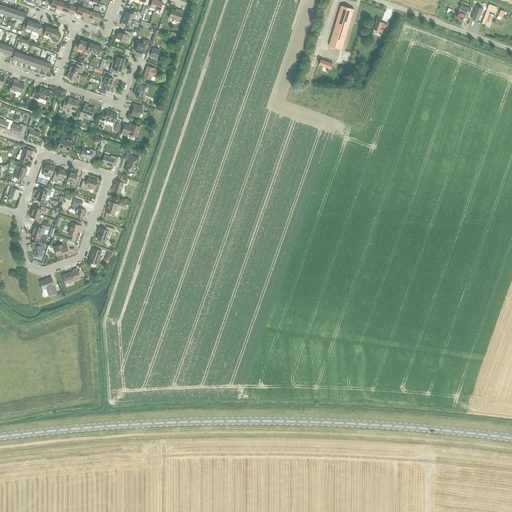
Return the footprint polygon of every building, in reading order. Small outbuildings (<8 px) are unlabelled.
[(48,0),(48,4),(51,5),(50,6),(56,8),(58,0),(56,0),(55,0),(48,0)] [(58,0),(56,8),(62,10),(64,3),(61,2),(61,0),(58,0)] [(64,3),(62,10),(67,12),(71,0),(68,0),(67,4),(64,3)] [(73,0),(71,0),(67,12),(73,14),(76,7),(72,6),(74,0),(73,0)] [(148,0),(147,5),(146,8),(149,9),(150,7),(155,9),(158,0),(156,0),(148,0)] [(158,0),(155,9),(160,10),(159,13),(162,14),(165,5),(162,4),(163,2),(158,0)] [(82,15),(86,3),(83,2),(81,7),(78,6),(76,13),(82,15)] [(86,3),(82,15),(87,17),(90,10),(87,9),(88,4),(86,3)] [(354,9),(352,9),(341,5),(329,46),(342,49),(354,9)] [(467,19),(471,9),(461,5),(459,9),(458,12),(456,18),(463,20),(464,18),(467,19)] [(90,10),(87,17),(93,19),(97,7),(95,6),(93,11),(90,10)] [(476,6),(471,19),(478,22),(483,9),(476,6)] [(13,9),(7,7),(5,14),(11,16),(13,9)] [(100,7),(97,7),(93,19),(99,21),(101,14),(98,13),(100,7)] [(19,11),(13,9),(11,16),(17,19),(19,11)] [(180,22),(183,11),(179,10),(178,12),(172,9),(169,17),(174,19),(174,20),(180,22)] [(123,17),(131,20),(132,17),(136,18),(138,12),(131,10),(130,13),(125,11),(123,17)] [(19,11),(17,19),(23,21),(25,13),(19,11)] [(131,20),(123,17),(121,23),(126,24),(125,27),(132,29),(134,24),(133,23),(134,21),(131,20)] [(24,22),(22,29),(25,30),(25,29),(31,31),(34,23),(28,20),(27,23),(24,22)] [(377,20),(374,29),(381,32),(380,35),(384,36),(388,24),(383,23),(384,22),(377,20)] [(40,25),(34,23),(31,31),(37,33),(37,34),(40,35),(42,28),(39,27),(40,25)] [(42,28),(40,35),(43,36),(43,35),(50,37),(52,29),(46,27),(45,29),(42,28)] [(52,29),(50,37),(53,38),(52,40),(54,42),(58,43),(61,35),(58,34),(59,31),(52,29)] [(150,43),(148,50),(151,51),(150,56),(157,58),(159,50),(157,49),(158,46),(154,45),(159,31),(155,29),(150,43)] [(130,39),(132,33),(125,30),(124,34),(117,32),(115,38),(124,41),(125,38),(127,39),(127,38),(130,39)] [(84,51),(86,45),(87,42),(80,39),(78,44),(75,43),(72,50),(77,51),(78,49),(84,51)] [(147,48),(149,42),(144,40),(143,42),(142,42),(141,44),(138,43),(135,51),(142,54),(144,47),(147,48)] [(86,45),(84,51),(83,52),(89,54),(90,52),(93,53),(96,45),(89,43),(88,46),(86,45)] [(102,47),(96,45),(93,53),(99,55),(98,57),(101,58),(104,51),(101,50),(102,47)] [(7,46),(4,54),(10,56),(13,48),(7,46)] [(18,62),(21,54),(15,52),(12,59),(18,62)] [(116,52),(113,62),(115,63),(123,66),(125,59),(122,59),(124,55),(116,52)] [(27,56),(21,54),(18,62),(24,64),(27,56)] [(33,58),(27,56),(24,64),(30,66),(33,58)] [(33,58),(30,66),(36,68),(39,60),(33,58)] [(321,59),(319,65),(331,69),(333,64),(321,59)] [(39,60),(36,68),(42,70),(45,62),(39,60)] [(45,62),(42,70),(48,72),(51,64),(45,62)] [(113,62),(110,71),(117,74),(118,71),(121,72),(123,66),(115,63),(113,62)] [(71,65),(69,71),(77,74),(78,71),(81,72),(83,66),(76,64),(75,67),(71,65)] [(156,77),(158,70),(154,69),(154,68),(147,66),(143,77),(151,80),(152,76),(156,77)] [(77,74),(69,71),(67,77),(71,78),(70,81),(77,83),(79,78),(76,77),(77,74)] [(104,71),(103,75),(102,78),(104,79),(103,82),(111,85),(113,79),(110,78),(112,74),(104,71)] [(22,93),(24,85),(18,82),(19,81),(14,79),(11,89),(22,93)] [(106,90),(109,91),(111,85),(103,82),(101,82),(97,91),(101,92),(105,94),(106,90)] [(142,100),(145,92),(143,91),(145,86),(137,84),(134,94),(137,95),(136,98),(142,100)] [(47,100),(50,91),(40,88),(39,91),(34,89),(31,97),(38,99),(38,97),(47,100)] [(76,109),(79,101),(69,98),(68,102),(65,101),(62,109),(65,110),(66,108),(70,109),(71,108),(76,109)] [(82,113),(86,115),(86,117),(86,118),(87,119),(89,119),(90,119),(91,118),(91,116),(92,116),(94,108),(88,106),(88,104),(85,103),(82,113)] [(139,118),(143,107),(133,103),(132,107),(134,107),(131,115),(139,118)] [(114,123),(117,114),(107,111),(106,114),(103,113),(100,120),(104,121),(104,119),(114,123)] [(0,127),(3,129),(6,130),(7,128),(10,129),(13,121),(6,119),(6,121),(0,118),(0,127)] [(27,126),(20,123),(19,125),(13,123),(10,131),(17,133),(16,134),(20,135),(20,134),(24,135),(27,126)] [(136,137),(140,127),(132,124),(131,127),(125,125),(122,133),(128,135),(128,134),(136,137)] [(37,140),(40,133),(34,130),(34,128),(28,126),(25,134),(28,135),(27,137),(37,140)] [(60,139),(58,147),(65,149),(64,151),(68,152),(72,141),(67,139),(66,141),(60,139)] [(27,162),(30,154),(32,154),(33,151),(23,148),(21,155),(19,154),(18,155),(17,158),(17,159),(19,159),(19,160),(27,162)] [(80,156),(90,160),(90,159),(93,160),(96,151),(90,149),(89,150),(83,148),(80,156)] [(130,155),(131,153),(127,152),(125,159),(128,160),(125,170),(136,174),(138,169),(136,169),(139,158),(130,155)] [(115,166),(118,158),(111,155),(110,157),(104,155),(102,163),(108,165),(108,166),(112,167),(112,165),(115,166)] [(43,171),(42,174),(51,178),(53,174),(55,166),(52,165),(52,166),(46,164),(43,171)] [(26,172),(27,169),(17,165),(15,169),(17,169),(14,177),(22,180),(25,172),(26,172)] [(54,173),(52,180),(57,182),(58,180),(61,181),(63,177),(66,178),(68,173),(64,171),(65,170),(59,168),(58,172),(55,171),(54,173)] [(70,171),(67,180),(71,182),(71,183),(70,186),(76,188),(78,181),(75,180),(77,174),(70,171)] [(95,189),(98,181),(88,178),(87,182),(83,180),(80,188),(86,190),(87,187),(95,189)] [(126,184),(127,181),(120,178),(119,182),(116,180),(114,186),(113,186),(112,191),(120,193),(123,183),(126,184)] [(12,187),(8,197),(17,200),(20,190),(12,187)] [(37,194),(46,197),(47,195),(50,196),(52,190),(45,188),(44,191),(39,189),(37,194)] [(46,197),(37,194),(36,199),(41,201),(40,204),(46,206),(48,201),(45,200),(46,197)] [(74,199),(72,206),(74,207),(73,209),(72,213),(75,214),(84,217),(86,211),(80,209),(83,202),(74,199)] [(114,215),(118,204),(108,201),(107,205),(108,205),(106,212),(114,215)] [(32,212),(41,215),(41,212),(45,213),(46,208),(41,206),(40,209),(33,206),(32,212)] [(41,215),(32,212),(30,217),(36,219),(35,222),(41,223),(43,218),(40,217),(41,215)] [(72,222),(68,233),(76,236),(78,229),(80,230),(82,226),(72,222)] [(34,225),(33,230),(42,233),(44,234),(46,229),(47,230),(48,227),(42,225),(41,227),(34,225)] [(113,233),(115,229),(106,226),(105,230),(99,228),(98,232),(99,232),(97,239),(105,242),(108,231),(113,233)] [(42,233),(33,230),(31,235),(37,238),(36,241),(39,242),(44,244),(45,244),(47,238),(41,236),(42,233)] [(44,244),(39,242),(38,243),(36,242),(31,242),(32,250),(34,249),(34,256),(42,256),(42,251),(44,250),(45,249),(44,244)] [(53,247),(56,256),(64,253),(64,254),(69,252),(66,243),(53,247)] [(100,255),(101,251),(93,248),(90,255),(91,256),(89,261),(96,264),(98,259),(98,258),(99,255),(100,255)] [(65,284),(81,278),(77,268),(73,270),(73,271),(62,275),(65,284)] [(49,296),(57,293),(51,277),(40,281),(42,290),(46,288),(49,296)]
